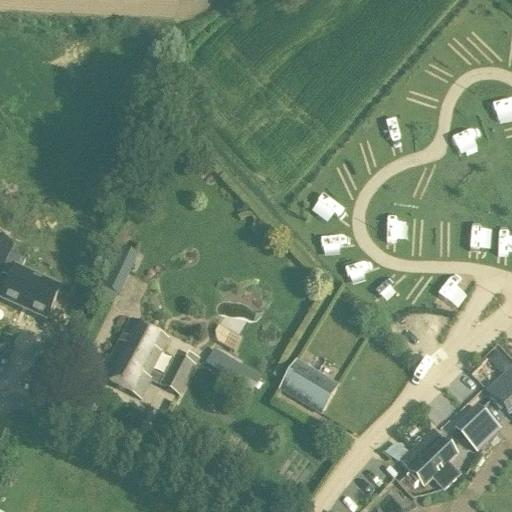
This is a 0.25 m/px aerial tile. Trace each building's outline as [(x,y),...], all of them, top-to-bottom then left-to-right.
[(0,244),(0,277),(9,281),(0,303),(0,305),(45,326),(60,291),(21,273),(20,272),(24,262),(12,257),(11,256),(13,250),(0,244)] [(130,274),(137,257),(117,248),(109,264),(130,274)] [(164,380),(152,374),(169,343),(130,323),(99,381),(141,403),(151,384),(179,399),(199,362),(189,357),(184,365),(175,360),(164,380)] [(234,350),(240,332),(217,323),(211,341),(234,350)] [(28,341),(7,349),(17,377),(39,369),(28,341)] [(251,396),(261,380),(213,351),(204,367),(251,396)] [(479,357),(468,366),(481,379),(491,370),(479,357)] [(320,419),(338,388),(295,363),(277,393),(320,419)] [(487,397),(475,409),(491,426),(493,425),(503,415),(507,419),(511,413),(511,368),(484,395),(487,397)] [(475,409),(474,409),(463,419),(485,443),(498,431),(493,425),(491,426),(475,409)] [(442,496),(460,479),(449,467),(457,460),(432,433),(399,464),(408,473),(406,475),(422,492),(431,484),(442,496)] [(379,455),(391,462),(400,448),(388,440),(379,455)] [(389,478),(382,485),(402,506),(409,499),(389,478)]
